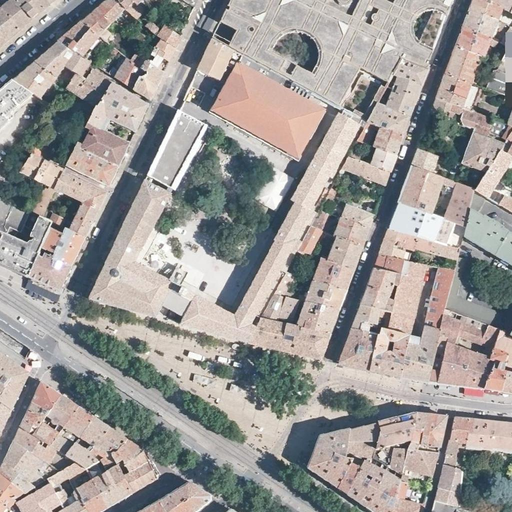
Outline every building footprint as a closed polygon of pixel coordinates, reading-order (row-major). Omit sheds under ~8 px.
[(45,9),(50,5),(45,0),(8,0),(10,3),(4,8),(21,29),(29,22),(45,9)] [(104,30),(126,12),(116,0),(106,0),(100,6),(81,22),(103,40),(104,41),(109,35),(104,30)] [(116,0),(126,12),(130,15),(135,19),(136,20),(144,10),(139,6),(144,0),(116,0)] [(329,101),(368,122),(400,62),(421,70),(423,67),(425,68),(432,53),(434,50),(423,46),(417,41),(414,35),(414,29),(416,23),(419,18),(423,14),(430,12),(435,12),(437,12),(446,17),(450,7),(452,0),(230,0),(221,20),(237,28),(231,40),(216,32),(213,38),(237,51),(252,59),(329,101)] [(501,20),(505,10),(493,0),(473,0),(471,7),(501,20)] [(511,0),(493,0),(505,10),(511,12),(511,0)] [(15,35),(21,29),(4,8),(0,2),(0,30),(8,41),(15,35)] [(494,39),(501,20),(471,7),(468,15),(464,26),(494,39)] [(99,47),(103,40),(81,22),(72,30),(58,42),(86,60),(89,62),(99,47)] [(146,27),(159,38),(162,34),(160,30),(152,23),(148,24),(146,27)] [(487,59),(494,39),(464,26),(461,34),(456,45),(487,59)] [(179,41),(181,37),(166,31),(161,40),(176,47),(179,41)] [(209,45),(204,57),(228,69),(232,60),(237,51),(213,38),(209,45)] [(176,47),(161,40),(152,53),(169,61),(173,53),(176,47)] [(76,75),(86,60),(58,42),(49,49),(35,62),(57,79),(66,68),(76,75)] [(452,58),(446,73),(479,86),(480,84),(479,83),(478,83),(476,82),(483,63),(490,66),(492,61),(487,59),(456,45),(452,58)] [(115,55),(118,51),(111,46),(109,49),(107,53),(106,54),(113,58),(115,55)] [(511,48),(502,65),(500,65),(497,69),(489,90),(508,97),(511,98),(511,48)] [(134,90),(139,69),(130,61),(118,51),(115,55),(123,61),(126,61),(115,78),(134,90)] [(237,51),(232,60),(239,63),(324,111),(328,104),(329,103),(329,101),(252,59),(237,51)] [(169,61),(152,53),(145,61),(139,69),(134,90),(151,101),(161,79),(169,61)] [(139,69),(145,61),(136,54),(130,61),(139,69)] [(228,69),(204,57),(199,68),(222,80),(228,69)] [(69,86),(68,87),(96,106),(113,83),(95,72),(89,68),(92,64),(89,62),(86,60),(76,75),(69,86)] [(490,66),(497,69),(500,65),(492,61),(490,66)] [(41,100),(57,79),(35,62),(24,71),(12,82),(34,95),(41,100)] [(421,70),(400,62),(368,122),(404,137),(416,104),(427,73),(421,70)] [(298,158),(324,111),(239,63),(212,110),(298,158)] [(437,97),(472,111),(481,87),(479,86),(446,73),(441,86),(437,97)] [(11,114),(34,95),(12,82),(0,92),(0,131),(11,122),(9,120),(10,119),(9,118),(12,115),(11,114)] [(113,83),(96,106),(94,111),(107,118),(136,132),(142,118),(148,105),(125,91),(113,83)] [(194,85),(191,90),(200,94),(202,89),(194,85)] [(200,94),(191,90),(179,116),(190,122),(203,96),(200,94)] [(464,164),(489,173),(500,152),(505,144),(488,138),(490,134),(507,140),(511,131),(511,125),(508,124),(499,121),(493,119),(472,111),(437,97),(431,113),(446,118),(449,110),(462,114),(460,118),(462,124),(474,128),(464,164)] [(368,122),(329,101),(329,103),(328,104),(328,106),(327,107),(328,108),(327,109),(328,112),(338,118),(292,202),(295,204),(233,316),(167,279),(141,265),(135,262),(141,250),(168,192),(145,181),(89,299),(89,300),(91,301),(156,318),(162,307),(185,319),(181,325),(247,343),(276,290),(287,269),(297,252),(310,228),(317,216),(325,200),(331,189),(341,173),(350,155),(359,140),(368,122)] [(26,150),(53,107),(46,102),(7,164),(15,168),(23,155),(26,150)] [(107,118),(94,111),(88,123),(101,130),(102,129),(107,118)] [(204,130),(176,116),(146,178),(176,192),(204,130)] [(404,137),(368,122),(359,140),(370,144),(376,129),(379,130),(374,145),(378,147),(397,154),(400,146),(404,137)] [(126,153),(131,143),(102,129),(101,130),(88,123),(86,127),(93,131),(85,147),(121,164),(126,153)] [(85,147),(78,143),(67,167),(73,170),(85,175),(110,187),(116,176),(121,164),(85,147)] [(378,147),(372,164),(391,171),(394,164),(397,154),(378,147)] [(412,166),(432,174),(439,155),(419,147),(412,166)] [(33,154),(39,157),(42,153),(35,149),(33,154)] [(64,173),(65,171),(39,157),(33,154),(26,150),(23,155),(30,158),(23,173),(53,189),(50,194),(43,190),(31,213),(42,218),(46,211),(56,190),(64,173)] [(482,184),(478,191),(486,196),(489,198),(507,167),(511,158),(506,155),(500,152),(489,173),(482,184)] [(30,158),(23,155),(15,168),(19,170),(14,179),(10,177),(0,191),(0,197),(31,213),(43,190),(50,194),(53,189),(23,173),(30,158)] [(372,164),(350,155),(341,173),(343,174),(345,172),(385,187),(391,171),(372,164)] [(0,191),(10,177),(15,168),(7,164),(2,162),(0,163),(0,265),(6,268),(27,278),(39,252),(40,249),(41,247),(38,245),(33,243),(31,243),(29,245),(13,238),(19,230),(44,242),(50,228),(52,223),(42,218),(31,213),(0,197),(0,191)] [(464,228),(474,189),(454,182),(432,174),(412,166),(405,183),(398,203),(464,228)] [(254,200),(276,212),(293,178),(272,167),(254,200)] [(19,170),(15,168),(10,177),(14,179),(19,170)] [(78,180),(64,173),(56,190),(82,203),(69,231),(85,239),(97,213),(106,194),(78,180)] [(474,189),(478,191),(482,184),(457,175),(454,182),(474,189)] [(337,192),(331,189),(325,200),(331,204),(337,192)] [(511,235),(476,214),(486,196),(478,191),(474,189),(464,228),(462,238),(511,267),(511,330),(509,335),(511,336),(511,235)] [(331,204),(325,200),(317,216),(326,219),(339,224),(368,235),(374,217),(366,214),(345,206),(344,209),(332,205),(331,204)] [(389,227),(458,254),(462,238),(464,228),(398,203),(394,214),(389,227)] [(374,217),(376,212),(368,209),(366,214),(374,217)] [(46,211),(42,218),(52,223),(61,228),(65,220),(46,211)] [(326,219),(317,216),(310,228),(319,232),(326,219)] [(339,224),(334,238),(363,249),(365,241),(368,235),(339,224)] [(443,272),(453,274),(458,257),(458,254),(389,227),(384,241),(379,255),(401,261),(406,263),(407,259),(402,257),(404,249),(412,252),(413,249),(445,261),(443,272)] [(63,234),(50,228),(44,242),(41,247),(40,249),(54,256),(53,259),(52,261),(70,269),(77,254),(85,239),(69,231),(65,229),(63,234)] [(319,232),(310,228),(297,252),(304,254),(308,256),(319,238),(332,243),(332,241),(335,243),(330,257),(329,259),(328,261),(321,258),(320,260),(321,261),(352,272),(352,274),(353,274),(358,263),(363,249),(334,238),(319,232)] [(135,262),(141,265),(147,253),(141,250),(135,262)] [(175,265),(148,251),(147,253),(141,265),(167,279),(175,265)] [(66,279),(70,269),(52,261),(53,259),(39,252),(27,278),(44,285),(60,292),(66,279)] [(304,254),(297,252),(287,269),(295,272),(304,254)] [(397,280),(401,261),(379,255),(376,264),(373,271),(397,280)] [(445,308),(497,328),(502,314),(455,295),(465,259),(458,257),(453,274),(445,308)] [(303,271),(301,274),(315,279),(347,291),(350,283),(353,274),(352,274),(352,272),(321,261),(316,275),(303,271)] [(409,338),(424,267),(406,263),(401,261),(397,280),(395,289),(394,297),(392,304),(389,319),(386,333),(409,338)] [(295,272),(287,269),(276,290),(283,293),(295,272)] [(427,384),(445,308),(453,274),(443,272),(436,270),(419,348),(407,346),(399,378),(416,382),(427,384)] [(391,289),(395,289),(397,280),(373,271),(367,287),(366,289),(379,294),(381,293),(389,295),(391,289)] [(303,294),(301,299),(307,301),(339,313),(343,304),(347,291),(315,279),(311,290),(307,288),(306,292),(310,293),(309,296),(303,294)] [(359,307),(389,319),(392,304),(387,303),(389,295),(381,293),(379,294),(366,289),(359,307)] [(283,293),(276,290),(247,343),(285,351),(310,357),(322,360),(331,336),(296,324),(292,322),(301,299),(290,295),(283,293)] [(292,290),(290,295),(301,299),(303,294),(292,290)] [(297,321),(296,324),(331,336),(335,325),(339,313),(307,301),(299,322),(297,321)] [(368,331),(377,333),(378,331),(386,333),(389,319),(359,307),(354,321),(349,335),(365,338),(368,331)] [(493,349),(498,329),(497,328),(445,308),(427,384),(458,387),(483,390),(497,351),(493,349)] [(497,351),(502,337),(504,331),(498,329),(493,349),(497,351)] [(386,333),(378,331),(377,333),(376,340),(369,371),(383,375),(399,378),(407,346),(409,338),(386,333)] [(362,370),(369,371),(376,340),(365,338),(349,335),(338,364),(351,367),(362,370)] [(510,365),(511,359),(511,340),(502,337),(497,351),(507,354),(503,364),(510,366),(510,365)] [(507,354),(497,351),(483,390),(492,391),(501,393),(510,366),(503,364),(507,354)] [(16,364),(3,355),(0,359),(0,400),(12,408),(29,372),(16,364)] [(511,365),(510,365),(510,366),(501,393),(510,394),(511,394),(511,365)] [(32,434),(62,395),(52,388),(42,381),(30,407),(20,427),(32,434)] [(48,445),(78,406),(70,400),(62,395),(32,434),(48,445)] [(7,419),(12,408),(0,400),(0,429),(1,430),(7,419)] [(80,437),(95,417),(87,412),(78,406),(48,445),(65,456),(74,444),(61,436),(67,428),(80,437)] [(369,458),(386,467),(400,474),(406,450),(411,429),(415,413),(398,417),(376,422),(378,429),(378,430),(378,431),(378,432),(369,458)] [(421,413),(415,413),(411,429),(423,431),(428,414),(421,413)] [(423,431),(411,429),(406,450),(423,451),(424,445),(439,446),(445,416),(436,415),(428,414),(423,431)] [(75,461),(80,465),(110,427),(102,422),(95,417),(80,437),(74,444),(65,456),(75,461)] [(445,454),(455,457),(458,446),(479,449),(479,448),(501,450),(502,451),(511,452),(511,423),(504,422),(467,418),(452,417),(448,440),(445,454)] [(366,456),(364,462),(367,463),(369,458),(378,432),(378,431),(378,430),(378,429),(376,422),(364,425),(348,429),(345,454),(347,455),(348,453),(366,456)] [(63,469),(75,461),(65,456),(48,445),(32,434),(20,427),(18,432),(14,441),(61,470),(63,469)] [(110,456),(111,455),(128,440),(119,433),(110,427),(80,465),(85,469),(97,463),(102,460),(104,459),(103,456),(106,452),(110,456)] [(314,446),(345,457),(345,454),(348,429),(335,432),(318,436),(314,446)] [(117,465),(143,451),(143,450),(142,449),(141,448),(136,445),(128,440),(111,455),(117,465)] [(61,470),(14,441),(10,449),(3,462),(33,486),(46,479),(61,470)] [(319,476),(336,487),(350,463),(352,459),(345,457),(314,446),(307,466),(308,468),(319,476)] [(406,450),(400,474),(399,480),(398,481),(407,484),(409,475),(407,475),(408,470),(431,476),(432,471),(437,452),(423,451),(406,450)] [(117,465),(131,493),(157,478),(150,464),(143,451),(117,465)] [(442,464),(463,470),(464,459),(459,458),(455,457),(445,454),(444,457),(442,464)] [(117,502),(131,493),(117,465),(111,455),(110,456),(104,459),(102,460),(106,467),(112,464),(113,467),(91,480),(107,508),(117,502)] [(341,490),(346,494),(362,461),(357,460),(356,462),(356,463),(356,464),(356,465),(356,466),(350,463),(336,487),(341,490)] [(99,511),(107,508),(91,480),(90,477),(88,474),(86,476),(89,482),(80,486),(79,484),(82,483),(80,479),(78,480),(75,474),(85,469),(80,465),(75,461),(63,469),(76,491),(78,491),(83,498),(82,499),(89,511),(99,511)] [(365,506),(383,471),(367,463),(364,462),(362,461),(346,494),(355,500),(365,506)] [(33,486),(3,462),(0,469),(0,468),(0,473),(22,493),(33,486)] [(88,474),(90,477),(100,470),(97,463),(85,469),(88,474)] [(463,470),(442,464),(441,468),(439,476),(461,481),(463,470)] [(89,511),(82,499),(83,498),(78,491),(76,491),(63,469),(61,470),(46,479),(48,483),(51,487),(65,479),(76,499),(68,503),(63,496),(58,499),(65,511),(89,511)] [(399,480),(384,471),(383,471),(365,506),(373,511),(389,511),(391,510),(391,509),(392,508),(392,507),(398,481),(399,480)] [(13,511),(19,508),(13,498),(19,494),(22,493),(0,473),(0,511),(13,511)] [(461,481),(439,476),(439,477),(436,487),(460,493),(461,481)] [(407,484),(398,481),(392,507),(392,508),(391,509),(391,510),(389,511),(420,511),(423,504),(408,500),(411,487),(421,489),(421,487),(407,484)] [(32,493),(42,511),(65,511),(58,499),(51,487),(48,483),(36,491),(32,493)] [(159,500),(167,511),(200,488),(196,486),(192,483),(188,483),(174,491),(159,500)] [(433,499),(458,506),(460,493),(436,487),(435,491),(433,499)] [(200,488),(167,511),(195,511),(210,501),(210,495),(205,492),(200,488)] [(21,511),(42,511),(32,493),(22,499),(19,494),(13,498),(19,508),(21,511)] [(477,511),(458,506),(433,499),(430,511),(477,511)] [(138,511),(166,511),(167,511),(159,500),(146,507),(138,511)]
